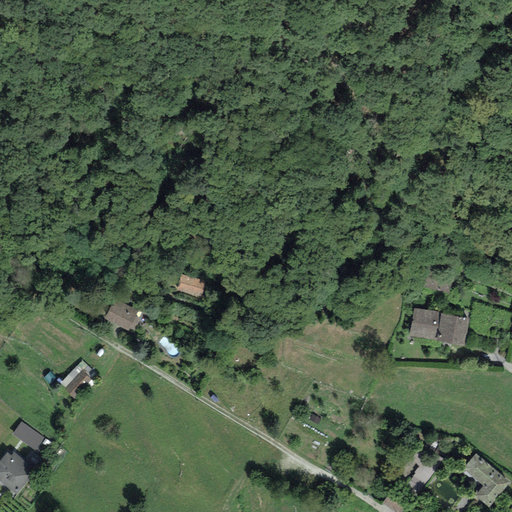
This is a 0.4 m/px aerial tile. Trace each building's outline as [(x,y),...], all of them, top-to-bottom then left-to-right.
[(181,274),(176,291),(200,298),(206,282),(181,274)] [(134,330),(142,314),(137,312),(137,311),(114,299),(104,319),(128,331),(130,328),(134,330)] [(414,308),(409,336),(436,340),(441,313),(441,312),(414,308)] [(436,340),(436,341),(464,346),(469,318),(441,313),(436,340)] [(95,374),(82,361),(58,385),(75,402),(94,383),(90,379),(95,374)] [(21,422),(12,434),(36,451),(44,438),(21,422)] [(419,493),(442,459),(430,451),(419,468),(417,467),(414,473),(415,473),(407,484),(419,493)] [(7,452),(0,460),(0,481),(17,494),(36,470),(14,452),(11,455),(7,452)] [(475,496),(489,508),(510,483),(476,454),(463,469),(483,486),(475,496)] [(382,503),(395,511),(401,511),(407,504),(390,492),(382,503)]
